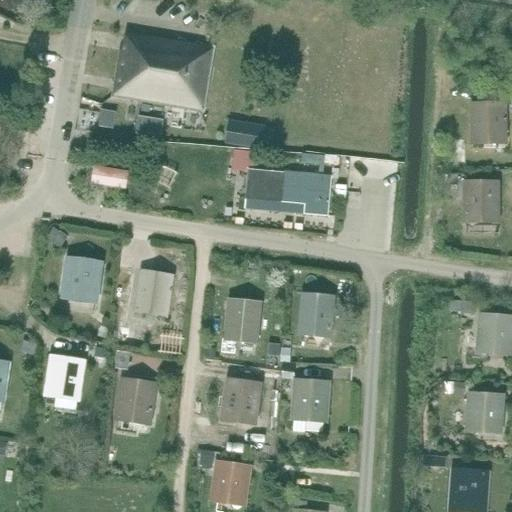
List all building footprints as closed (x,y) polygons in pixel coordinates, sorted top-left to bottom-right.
[(204,114),(214,49),(127,33),(123,52),(119,51),(112,98),(204,114)] [(6,107),(17,103),(14,94),(3,98),(6,107)] [(483,135),(504,134),(504,105),(483,105),(483,106),(474,106),(474,115),(473,115),(473,144),(483,144),(483,135)] [(21,126),(22,119),(11,117),(10,125),(21,126)] [(122,172),(90,168),(88,184),(120,188),(122,172)] [(327,217),(331,178),(248,171),(245,200),(305,205),(304,215),(327,217)] [(466,223),(496,223),(496,184),(476,184),(476,185),(466,185),(466,193),(466,223)] [(53,244),(60,233),(53,229),(46,239),(53,244)] [(96,294),(100,264),(69,260),(63,299),(80,302),(81,292),(96,294)] [(152,275),(152,276),(142,274),(141,283),(140,282),(135,311),(145,313),(147,304),(167,307),(172,278),(152,275)] [(330,328),(333,299),(313,297),(313,298),(303,297),(302,306),(301,306),(299,335),(309,336),(310,326),(330,328)] [(448,313),(472,315),(473,303),(449,301),(448,313)] [(256,344),(260,305),(240,303),(240,304),(230,303),(229,312),(228,311),(225,341),(256,344)] [(509,347),(511,318),(491,316),(491,317),(482,316),(481,325),(480,325),(478,354),(488,355),(489,345),(509,347)] [(33,355),(36,346),(24,343),(22,352),(33,355)] [(289,358),(290,347),(283,346),(282,357),(289,358)] [(123,366),(125,355),(118,354),(116,365),(123,366)] [(276,370),(277,360),(269,359),(268,369),(276,370)] [(62,360),(62,361),(53,360),(52,368),(51,368),(46,397),(57,398),(58,389),(78,392),(83,363),(62,360)] [(290,393),(291,383),(282,382),(281,392),(290,393)] [(133,383),(133,384),(124,383),(123,391),(122,391),(117,420),(148,425),(154,386),(133,383)] [(239,383),(239,384),(229,383),(228,391),(227,391),(223,420),(233,422),(234,412),(255,415),(259,386),(239,383)] [(325,413),(327,384),(306,383),(306,384),(297,383),(296,391),(295,391),(294,421),(303,421),(303,422),(325,424),(325,413)] [(463,391),(464,383),(456,383),(455,391),(463,391)] [(499,426),(501,397),(481,395),(481,396),(471,395),(471,404),(470,404),(468,433),(478,434),(478,424),(499,426)] [(211,466),(212,459),(201,458),(200,465),(211,466)] [(229,465),(228,466),(219,465),(218,473),(217,473),(212,502),(222,504),(224,494),(244,497),(249,468),(229,465)] [(483,504),(485,475),(465,473),(465,474),(455,474),(455,482),(454,482),(452,511),(460,511),(461,511),(463,503),(483,504)] [(305,511),(306,505),(297,503),(295,511),(305,511)]
